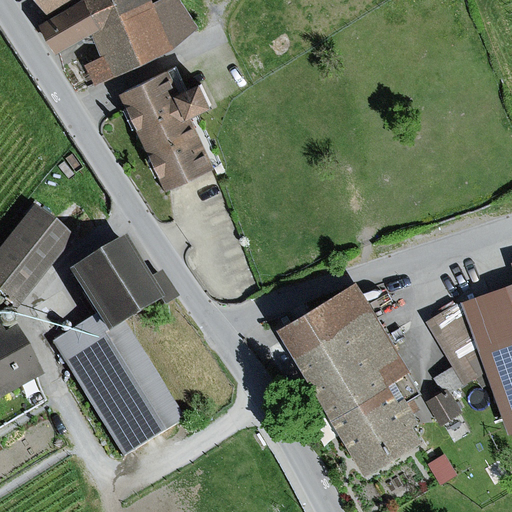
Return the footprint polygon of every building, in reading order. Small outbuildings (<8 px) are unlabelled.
[(38,0),(47,13),(67,0),(38,0)] [(79,0),(53,16),(42,23),(58,52),(92,35),(101,55),(83,64),(97,83),(174,49),(199,27),(181,0),(158,0),(154,2),(153,0),(79,0)] [(176,68),(122,93),(167,191),(220,166),(196,113),(213,105),(203,83),(186,90),(176,68)] [(32,210),(0,251),(0,299),(14,310),(70,238),(32,210)] [(94,316),(106,335),(125,323),(159,302),(162,306),(177,297),(160,272),(149,279),(124,237),(67,273),(94,316)] [(359,284),(282,329),(367,471),(422,439),(414,425),(421,421),(407,397),(399,401),(389,383),(410,370),(359,284)] [(511,284),(460,304),(490,353),(511,345),(511,284)] [(460,304),(429,323),(454,365),(439,374),(449,389),(451,393),(487,371),(497,365),(490,353),(460,304)] [(0,330),(2,331),(5,331),(8,330),(10,328),(11,326),(11,323),(11,321),(10,318),(8,316),(6,315),(3,315),(1,315),(0,315),(0,330)] [(106,335),(94,316),(52,342),(122,456),(184,419),(125,323),(106,335)] [(63,332),(64,332),(66,331),(67,330),(68,329),(68,328),(68,326),(67,325),(66,324),(65,323),(64,323),(62,323),(61,324),(60,325),(59,326),(59,327),(59,329),(60,330),(61,331),(63,332)] [(0,399),(39,378),(13,331),(0,338),(0,399)] [(511,345),(490,353),(497,365),(487,371),(510,434),(511,433),(511,345)] [(449,389),(427,401),(441,425),(462,413),(451,393),(449,389)] [(444,455),(429,464),(443,487),(457,478),(444,455)]
